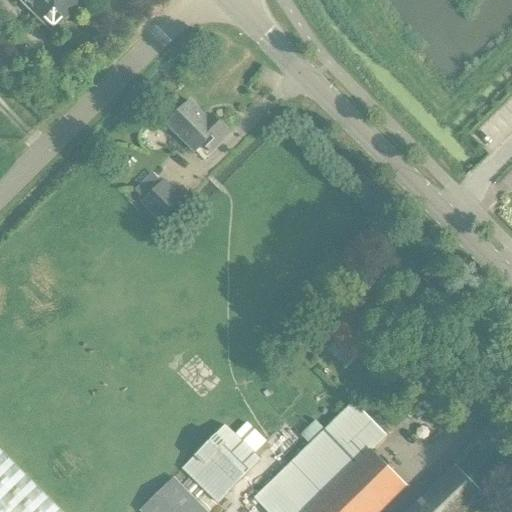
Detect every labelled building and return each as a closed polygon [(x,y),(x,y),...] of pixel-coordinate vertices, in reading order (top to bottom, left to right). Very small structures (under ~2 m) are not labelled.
[(20,0),(42,21),(51,12),(60,21),(77,5),(78,6),(84,0),(20,0)] [(212,115),(207,120),(190,102),(167,125),(195,153),(203,145),(211,153),(231,134),(212,115)] [(166,215),(182,200),(165,181),(148,197),(166,215)] [(325,322),(313,333),(319,339),(329,330),(356,357),(372,341),(341,309),(327,323),(325,322)] [(325,431),(290,464),(255,499),(267,511),(381,511),(407,487),(372,451),(387,436),(354,402),(336,419),(328,410),(316,422),(325,431)] [(260,460),(254,454),(266,442),(247,424),(235,436),(225,426),(183,470),(218,503),(260,460)] [(467,511),(483,496),(482,495),(511,466),(511,443),(496,428),(455,468),(455,467),(408,511),(467,511)] [(58,511),(0,453),(0,511),(58,511)] [(142,511),(206,511),(174,479),(141,511),(142,511)]
